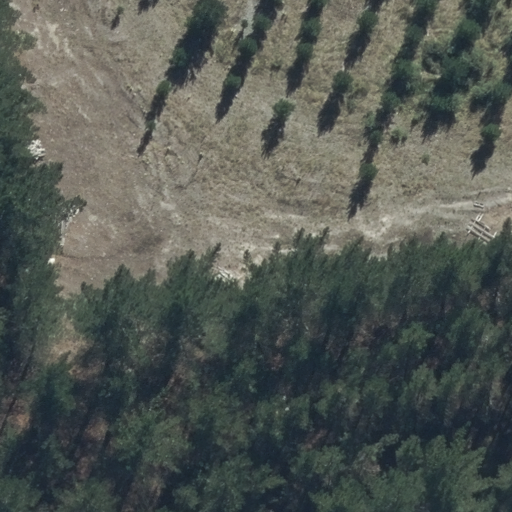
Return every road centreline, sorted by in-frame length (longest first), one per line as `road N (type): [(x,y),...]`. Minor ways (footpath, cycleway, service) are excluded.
road 1 (track): [(115,0),(124,20),(204,80),(297,129),(511,220)]
road 2 (track): [(511,217),(453,175),(511,167)]
